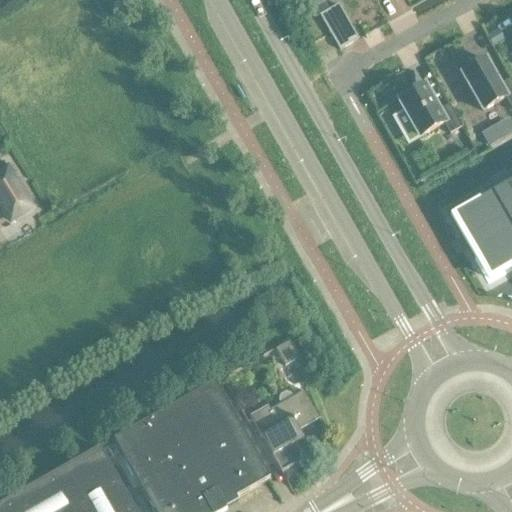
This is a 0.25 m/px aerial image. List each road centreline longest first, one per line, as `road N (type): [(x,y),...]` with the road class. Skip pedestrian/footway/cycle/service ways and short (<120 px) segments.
road 1 (tertiary): [(219,0),(427,378)]
road 2 (tertiary): [(466,358),(432,313),(253,0)]
road 3 (residential): [(331,82),(477,0)]
